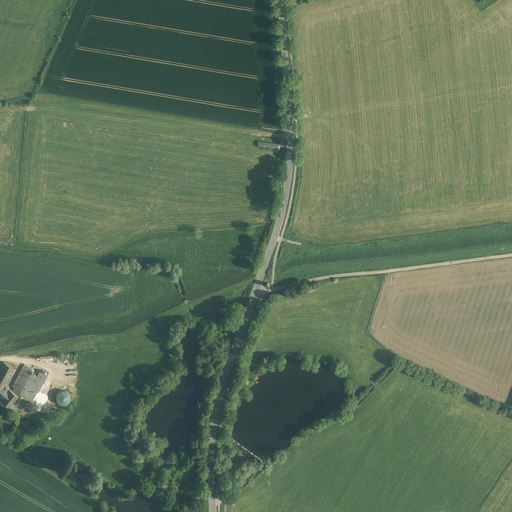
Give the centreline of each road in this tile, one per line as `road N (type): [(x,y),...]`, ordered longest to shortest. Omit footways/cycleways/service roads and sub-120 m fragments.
road 1 (tertiary): [(213,511),(215,414),(288,185),(281,0)]
road 2 (track): [(511,255),(256,288)]
